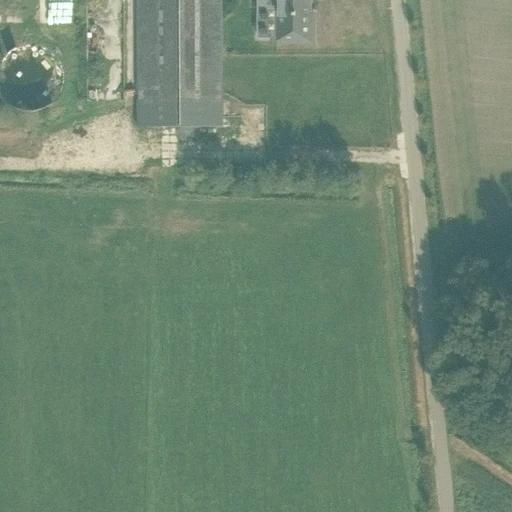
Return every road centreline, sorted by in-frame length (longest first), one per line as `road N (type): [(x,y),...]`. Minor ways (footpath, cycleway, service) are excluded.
road 1 (unclassified): [(445,511),(396,0)]
road 2 (unknown): [(0,169),(217,154),(412,160)]
